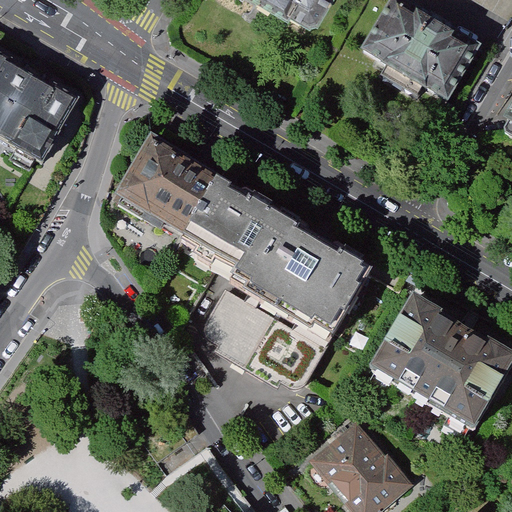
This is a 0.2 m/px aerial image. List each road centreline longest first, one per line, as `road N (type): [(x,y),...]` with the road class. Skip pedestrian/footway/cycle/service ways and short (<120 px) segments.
road 1 (primary): [(131,61),(511,283)]
road 2 (residential): [(63,237),(182,378),(269,511)]
road 3 (residential): [(131,61),(91,184),(63,237)]
road 4 (primary): [(23,0),(131,61)]
